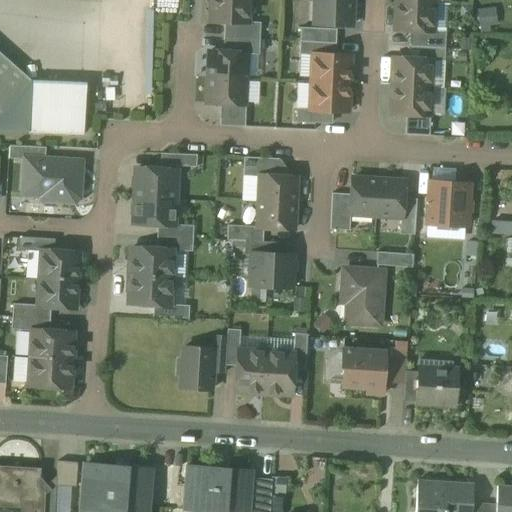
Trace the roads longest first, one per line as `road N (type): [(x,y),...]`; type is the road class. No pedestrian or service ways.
road 1 (residential): [(511,447),(89,422)]
road 2 (residential): [(89,422),(101,233)]
road 3 (residential): [(101,233),(109,135),(180,138)]
road 4 (residential): [(365,145),(511,152)]
road 5 (residential): [(180,138),(321,144)]
